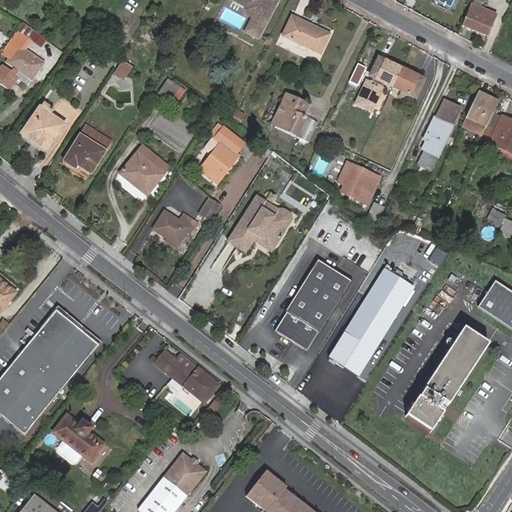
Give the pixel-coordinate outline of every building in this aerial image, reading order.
[(245,0),(248,1),(245,7),(247,14),(253,17),(244,32),(257,38),(272,9),(266,6),(268,0),(273,0),(276,1),(277,0),(245,0)] [(496,15),(471,4),(461,25),(487,36),(496,15)] [(321,54),(330,35),(292,17),(284,36),(321,54)] [(22,23),(17,31),(32,41),(42,48),(47,41),(22,23)] [(32,41),(17,31),(1,53),(10,60),(20,46),(26,50),(32,41)] [(44,63),(26,50),(20,46),(10,60),(8,63),(15,67),(12,72),(5,67),(0,74),(0,81),(2,83),(1,84),(9,90),(17,79),(14,77),(19,71),(32,79),(44,63)] [(380,58),(371,77),(392,87),(401,68),(380,58)] [(120,65),(114,73),(123,80),(129,71),(120,65)] [(400,91),(414,98),(423,79),(401,68),(392,87),(400,91)] [(173,96),(179,86),(168,79),(159,93),(170,101),(173,96)] [(186,92),(179,86),(173,96),(180,101),(186,92)] [(73,87),(68,94),(75,98),(80,92),(73,87)] [(414,98),(400,91),(397,98),(411,105),(414,98)] [(498,102),(478,92),(466,117),(486,127),(498,102)] [(286,93),(274,116),(278,118),(274,125),(295,136),(311,106),(286,93)] [(436,118),(434,117),(423,139),(426,141),(422,149),(423,150),(416,165),(429,172),(461,109),(445,101),(436,118)] [(24,134),(45,149),(46,150),(64,125),(40,107),(22,132),(24,134)] [(245,115),(233,109),(230,116),(242,122),(245,115)] [(490,143),(511,154),(511,122),(502,118),(490,143)] [(85,127),(80,135),(105,151),(110,143),(85,127)] [(226,169),(229,171),(239,157),(236,155),(244,144),(224,128),(215,139),(217,140),(223,144),(213,158),(202,172),(215,183),(226,169)] [(42,153),(45,149),(24,134),(21,138),(42,153)] [(77,166),(90,174),(105,151),(80,135),(63,161),(75,169),(77,166)] [(223,144),(217,140),(208,151),(209,154),(213,158),(223,144)] [(142,146),(120,173),(146,195),(163,174),(149,163),(154,157),(142,146)] [(271,153),(266,149),(262,155),(268,158),(271,153)] [(149,163),(163,174),(168,168),(154,157),(149,163)] [(88,178),(90,174),(77,166),(75,169),(63,161),(61,164),(76,174),(78,172),(88,178)] [(352,166),(342,186),(349,189),(346,195),(372,207),(385,180),(374,175),(372,179),(365,176),(366,173),(352,166)] [(219,185),(229,171),(226,169),(215,183),(219,185)] [(257,196),(253,202),(274,215),(278,209),(257,196)] [(221,207),(210,199),(203,211),(214,219),(221,207)] [(253,202),(231,238),(243,246),(254,229),(264,235),(262,239),(275,247),(293,218),(290,213),(284,209),(278,209),(274,215),(253,202)] [(504,216),(492,209),(487,220),(500,226),(504,216)] [(191,227),(194,229),(196,230),(200,223),(184,213),(180,220),(165,210),(153,228),(172,240),(179,245),(186,235),(191,227)] [(511,236),(511,222),(505,219),(499,231),(511,237),(511,236)] [(243,246),(231,238),(228,241),(247,253),(255,240),(272,252),(275,247),(262,239),(264,235),(254,229),(243,246)] [(179,245),(172,240),(169,243),(177,248),(179,245)] [(186,271),(192,275),(201,262),(195,258),(186,271)] [(318,259),(274,330),(307,353),(352,281),(318,259)] [(383,270),(359,309),(388,327),(413,290),(383,270)] [(0,312),(16,293),(0,280),(0,312)] [(511,292),(494,281),(477,307),(511,330),(511,292)] [(388,327),(359,309),(328,358),(357,378),(388,327)] [(52,313),(0,374),(0,414),(22,433),(94,348),(52,313)] [(447,406),(487,344),(463,328),(423,389),(424,390),(419,397),(418,397),(406,416),(430,432),(442,413),(438,410),(443,402),(447,406)] [(219,385),(180,355),(175,360),(165,352),(155,365),(204,402),(219,385)] [(100,452),(105,443),(93,436),(96,434),(84,425),(81,428),(67,419),(57,436),(70,445),(90,458),(100,465),(106,456),(100,452)] [(112,447),(105,443),(100,452),(106,456),(112,447)] [(90,458),(70,445),(63,455),(64,459),(80,469),(84,468),(90,458)] [(140,511),(176,511),(208,475),(185,455),(138,510),(140,511)] [(269,476),(249,500),(263,511),(309,511),(287,494),(289,492),(269,476)] [(55,511),(34,495),(20,511),(55,511)]
